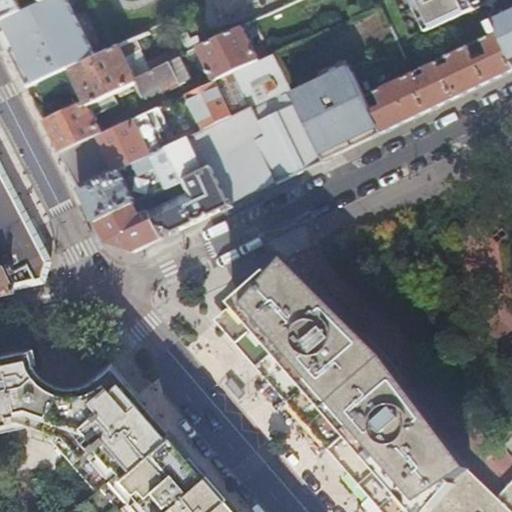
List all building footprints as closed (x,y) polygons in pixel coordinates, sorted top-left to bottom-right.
[(97,57),(67,0),(48,0),(46,1),(25,11),(0,22),(0,33),(29,88),(71,69),(97,57)] [(20,0),(45,0),(46,1),(48,0),(0,0),(0,22),(25,11),(20,0)] [(472,0),(412,0),(426,30),(476,7),(472,0)] [(511,11),(493,21),(498,32),(511,61),(511,11)] [(259,60),(245,27),(200,48),(216,80),(234,71),(259,60)] [(414,71),(375,90),(382,105),(373,109),(385,132),(511,71),(511,61),(498,32),(483,39),(491,56),(476,63),(468,46),(447,56),(451,64),(440,69),(436,61),(423,67),(428,78),(419,82),(414,71)] [(148,60),(137,37),(97,57),(71,69),(87,100),(89,105),(99,100),(109,96),(136,83),(138,82),(136,78),(170,62),(175,60),(183,56),(185,55),(180,45),(148,60)] [(151,196),(133,204),(138,214),(144,211),(158,240),(233,204),(231,202),(268,184),(269,187),(324,161),(295,99),(274,53),(259,60),(234,71),(238,80),(248,101),(251,108),(244,111),(233,116),(204,130),(166,148),(182,181),(166,189),(151,196)] [(187,66),(183,56),(175,60),(180,70),(187,66)] [(178,78),(170,62),(136,78),(138,82),(136,83),(142,95),(178,78)] [(234,71),(216,80),(187,94),(204,130),(233,116),(219,89),(238,80),(234,71)] [(295,99),(324,161),(385,132),(373,109),(354,71),(341,77),(339,73),(307,88),(309,92),(295,99)] [(109,96),(99,100),(101,105),(111,101),(109,96)] [(89,105),(87,100),(45,120),(62,153),(104,133),(89,105)] [(251,108),(248,101),(241,105),(244,111),(251,108)] [(104,133),(62,153),(71,168),(78,182),(114,164),(117,171),(150,155),(152,154),(143,134),(158,126),(150,111),(104,133)] [(166,148),(152,154),(150,155),(166,189),(182,181),(166,148)] [(55,266),(3,168),(0,161),(0,266),(12,289),(19,288),(49,281),(52,273),(55,266)] [(114,164),(78,182),(81,188),(117,171),(114,164)] [(120,172),(82,190),(90,205),(98,221),(133,204),(151,196),(142,177),(126,184),(120,172)] [(138,214),(133,204),(98,221),(109,242),(135,251),(158,240),(144,211),(138,214)] [(511,511),(511,485),(500,499),(472,470),(473,468),(389,355),(288,257),(235,302),(236,303),(225,312),(400,511),(511,511)] [(0,291),(12,289),(0,266),(0,291)] [(24,422),(39,377),(35,373),(30,368),(27,363),(22,347),(0,351),(0,436),(7,435),(14,419),(24,422)] [(63,385),(47,430),(59,435),(56,446),(63,455),(95,489),(160,431),(104,363),(94,375),(83,383),(76,386),(69,386),(63,385)] [(44,380),(39,377),(24,422),(40,428),(47,430),(63,385),(56,384),(48,382),(44,380)] [(232,511),(160,431),(95,489),(115,511),(232,511)] [(115,511),(95,489),(68,511),(115,511)]
